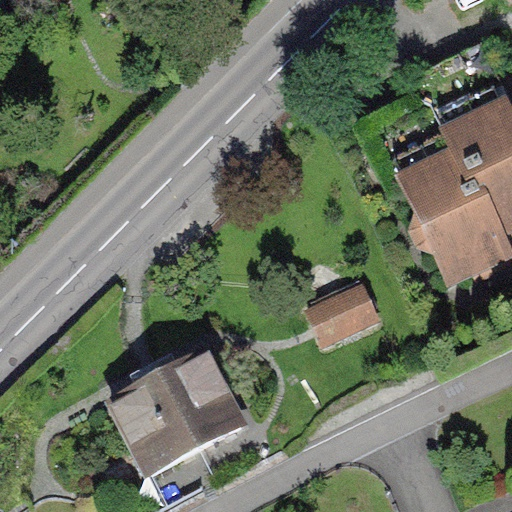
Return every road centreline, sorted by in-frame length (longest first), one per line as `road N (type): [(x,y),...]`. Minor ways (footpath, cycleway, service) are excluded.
road 1 (secondary): [(0,353),(351,0)]
road 2 (residential): [(511,363),(220,511)]
